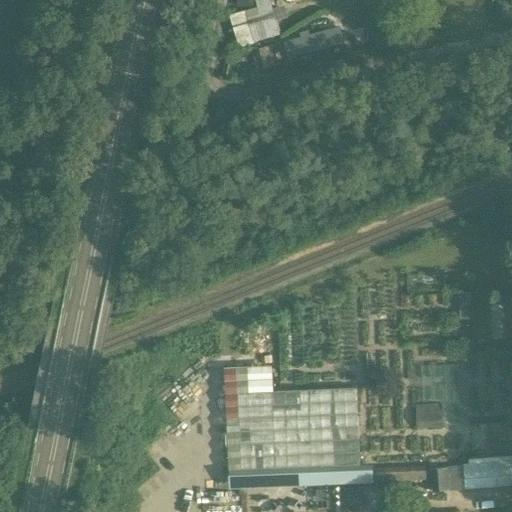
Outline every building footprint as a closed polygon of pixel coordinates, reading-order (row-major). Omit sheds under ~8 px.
[(229,13),(239,47),(255,43),(254,41),(281,34),(270,0),(256,0),(260,12),(248,16),(246,9),(229,13)] [(287,57),(344,40),(339,23),(283,40),(283,41),(258,48),(264,68),(279,64),(278,58),(287,55),(287,57)] [(356,388),(237,393),(240,470),(359,465),(356,388)] [(416,429),(442,427),(441,403),(415,405),(416,429)] [(511,485),(511,460),(462,464),(464,489),(511,485)] [(430,491),(449,489),(447,467),(428,468),(429,480),(430,491)]
